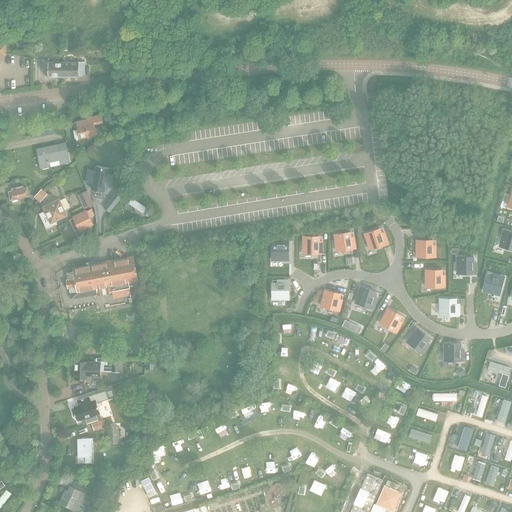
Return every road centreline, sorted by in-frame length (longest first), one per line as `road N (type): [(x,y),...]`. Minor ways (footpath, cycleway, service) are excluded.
road 1 (tertiary): [(511,83),(409,66),(282,66),(0,101)]
road 2 (tertiary): [(26,511),(44,460),(44,292),(35,268)]
road 3 (residential): [(35,268),(171,219)]
